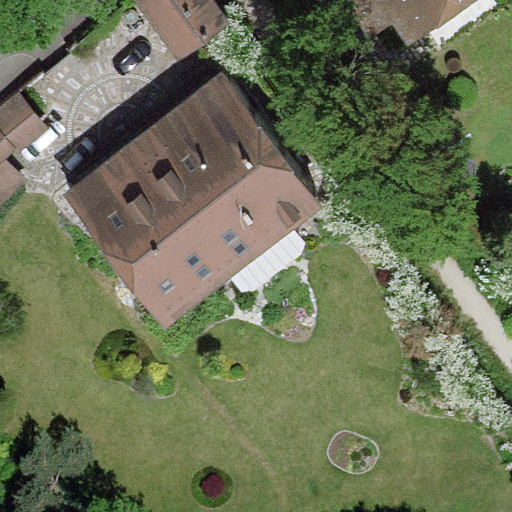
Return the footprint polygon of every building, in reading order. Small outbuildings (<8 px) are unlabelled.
[(204,0),(133,0),(128,4),(170,57),(219,19),(204,0)] [(359,0),(379,24),(411,0),(359,0)] [(133,147),(142,157),(225,91),(216,80),(133,147)] [(142,157),(73,210),(157,316),(309,197),(225,91),(142,157)] [(0,114),(0,134),(8,144),(38,118),(21,97),(0,114)] [(8,144),(0,134),(0,157),(11,148),(8,144)]
